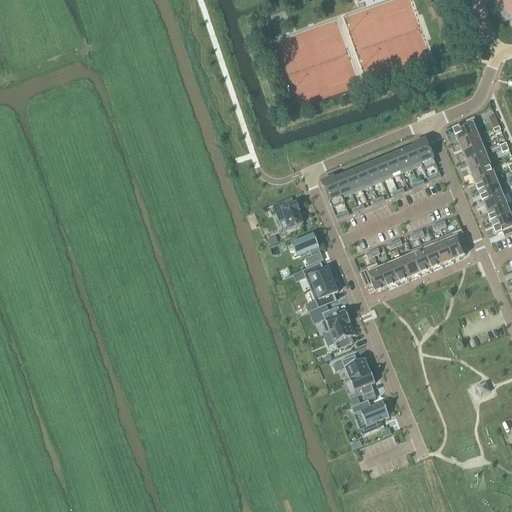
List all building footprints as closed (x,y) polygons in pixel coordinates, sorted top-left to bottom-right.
[(459,128),(453,130),(459,145),(483,135),(475,117),(458,124),(459,128)] [(483,135),(459,145),(463,155),(487,145),(483,135)] [(426,141),(413,146),(414,149),(422,168),(424,172),(436,167),(426,141)] [(487,145),(463,155),(467,165),(487,157),(491,155),(487,145)] [(414,149),(404,153),(412,172),(422,168),(414,149)] [(404,153),(395,157),(402,176),(412,172),(404,153)] [(395,157),(385,161),(392,180),(402,176),(395,157)] [(487,157),(467,165),(472,175),(491,167),(487,157)] [(385,161),(375,165),(382,184),(392,180),(385,161)] [(375,165),(365,169),(373,188),(382,184),(375,165)] [(491,167),(472,175),(476,185),(495,177),(499,175),(498,174),(495,175),(491,167)] [(365,169),(355,174),(363,192),(373,188),(365,169)] [(355,174),(345,178),(353,196),(363,192),(355,174)] [(495,177),(476,185),(480,195),(503,185),(499,175),(495,177)] [(345,178),(335,182),(343,200),(353,196),(345,178)] [(334,179),(322,184),(332,210),(345,205),(343,200),(335,182),(334,179)] [(503,185),(480,195),(484,205),(504,197),(507,195),(503,185)] [(504,197),(484,205),(488,215),(508,207),(504,197)] [(289,201),(273,207),(275,213),(281,210),(290,231),(304,225),(299,212),(300,211),(297,203),(291,206),(289,201)] [(508,207),(488,215),(492,225),(511,217),(511,216),(511,212),(509,206),(508,207)] [(511,216),(511,217),(492,225),(497,236),(503,233),(505,239),(511,236),(511,216)] [(438,225),(432,228),(435,233),(441,231),(438,225)] [(454,238),(445,242),(454,262),(466,257),(462,245),(467,243),(461,230),(452,234),(454,238)] [(422,232),(416,234),(419,240),(425,238),(422,232)] [(416,234),(410,237),(413,242),(419,240),(416,234)] [(314,236),(292,245),(297,259),(310,254),(312,257),(305,260),(308,268),(324,262),(323,261),(322,261),(320,256),(321,256),(319,250),(314,236)] [(400,241),(394,244),(396,249),(402,247),(400,241)] [(445,242),(434,246),(443,267),(454,262),(445,242)] [(394,244),(388,246),(390,252),(396,249),(394,244)] [(434,246),(423,251),(431,271),(443,267),(434,246)] [(422,248),(411,252),(411,254),(420,276),(431,271),(423,251),(422,248)] [(378,250),(372,253),(374,258),(380,256),(378,250)] [(372,253),(366,255),(368,261),(374,258),(372,253)] [(411,254),(400,258),(401,260),(409,280),(420,276),(411,254)] [(401,260),(390,265),(398,285),(409,280),(401,260)] [(320,265),(294,277),(296,283),(306,279),(311,291),(333,282),(328,270),(323,272),(320,265)] [(390,265),(379,269),(387,290),(398,285),(390,265)] [(367,270),(359,273),(366,289),(373,287),(376,294),(387,290),(379,269),(368,274),(367,270)] [(316,303),(306,307),(309,314),(336,303),(333,296),(338,294),(333,282),(311,291),(316,303)] [(324,321),(321,322),(326,335),(330,334),(351,325),(345,312),(341,314),(338,308),(322,315),(324,321)] [(351,325),(330,334),(334,345),(335,345),(338,352),(353,346),(350,338),(355,336),(351,325)] [(355,357),(342,362),(350,381),(370,373),(366,361),(358,364),(355,357)] [(370,373),(350,381),(355,392),(361,390),(363,397),(374,392),(371,386),(375,384),(370,373)] [(486,384),(476,388),(481,398),(491,394),(486,384)] [(368,402),(352,409),(354,415),(361,413),(367,428),(389,419),(382,404),(371,408),(368,402)] [(362,448),(360,442),(351,446),(353,452),(362,448)]
